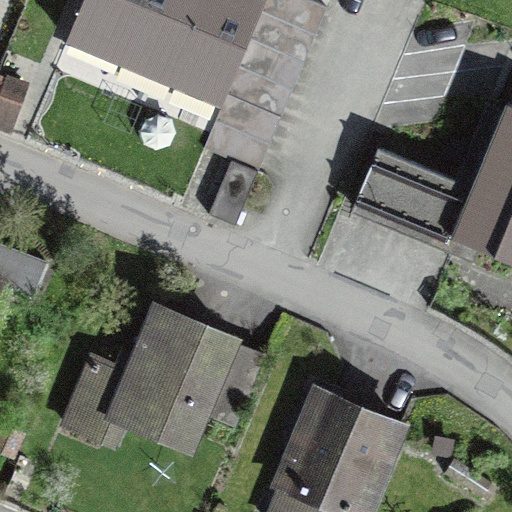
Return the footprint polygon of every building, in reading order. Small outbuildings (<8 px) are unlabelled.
[(121,58),(144,0),(80,0),(66,36),(121,58)] [(144,0),(121,58),(170,78),(202,0),(144,0)] [(306,0),(269,0),(210,141),(207,149),(229,158),(207,210),(238,223),(328,9),(306,0)] [(511,99),(498,93),(470,160),(511,177),(511,99)] [(349,197),(438,235),(461,181),(371,144),(349,197)] [(511,265),(511,177),(470,160),(461,181),(438,235),(511,265)] [(0,282),(31,295),(46,260),(0,241),(0,282)] [(94,409),(189,449),(238,330),(143,291),(94,409)] [(365,511),(404,419),(307,378),(265,480),(342,511),(365,511)]
